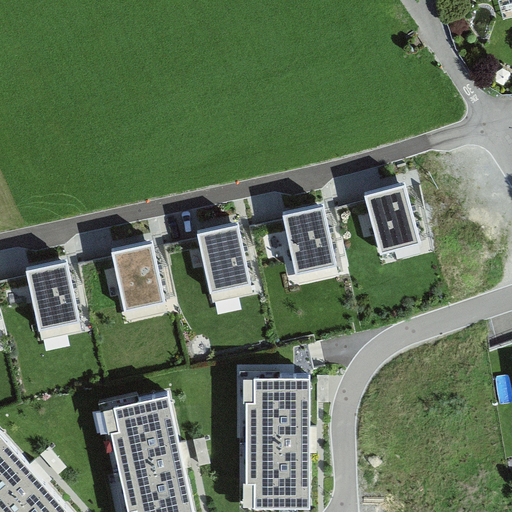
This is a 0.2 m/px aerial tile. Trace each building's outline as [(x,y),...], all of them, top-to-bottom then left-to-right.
[(407,173),(368,182),(383,243),(422,233),(407,173)] [(239,215),(200,223),(212,284),(251,276),(239,215)] [(153,234),(114,242),(126,303),(165,295),(153,234)] [(181,278),(207,271),(197,234),(171,241),(181,278)] [(68,252),(29,260),(41,321),(80,313),(68,252)] [(85,260),(95,291),(118,284),(109,253),(85,260)] [(310,365),(242,365),(242,505),(310,505),(310,365)] [(196,511),(167,383),(101,398),(126,511),(196,511)] [(78,511),(0,419),(0,511),(78,511)]
